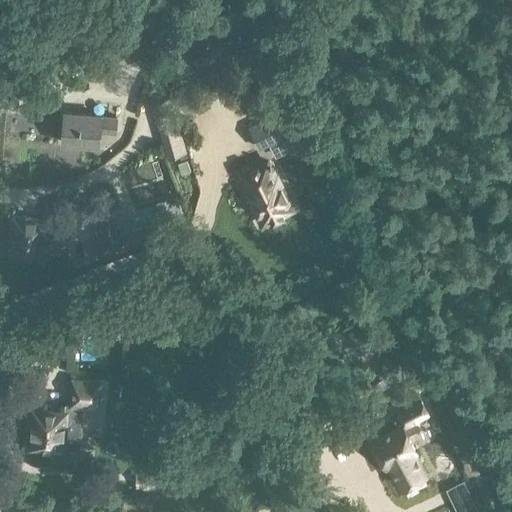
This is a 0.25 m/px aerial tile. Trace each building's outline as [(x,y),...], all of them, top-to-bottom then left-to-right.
[(138,19),(121,29),(139,62),(156,53),(138,19)] [(187,58),(167,68),(173,80),(227,53),(219,37),(197,49),(201,57),(189,62),(187,58)] [(112,43),(85,54),(88,63),(93,61),(115,52),(116,52),(112,43)] [(172,102),(153,108),(156,118),(175,112),(172,102)] [(64,110),(62,141),(98,144),(99,130),(115,131),(116,116),(101,115),(101,113),(64,110)] [(283,110),(248,126),(258,146),(267,141),(293,129),(283,110)] [(183,142),(164,147),(167,158),(186,153),(183,142)] [(255,186),(246,191),(262,223),(292,208),(276,176),(275,176),(267,160),(246,170),(255,186)] [(105,239),(96,242),(100,255),(146,240),(142,227),(123,233),(116,211),(98,216),(105,239)] [(13,215),(10,254),(43,257),(44,254),(60,255),(62,228),(46,226),(47,219),(13,215)] [(356,284),(334,294),(342,311),(364,300),(356,284)] [(351,329),(348,331),(359,353),(382,341),(379,336),(375,328),(371,319),(351,329)] [(30,441),(29,447),(51,449),(63,450),(64,447),(79,448),(80,423),(82,405),(84,405),(83,406),(102,407),(104,377),(72,374),(70,404),(67,403),(66,412),(36,409),(32,409),(31,427),(30,441)] [(398,426),(373,440),(374,441),(386,465),(400,490),(428,476),(415,450),(410,441),(407,435),(421,427),(417,421),(430,414),(421,395),(405,404),(397,408),(400,416),(394,419),(398,426)] [(136,473),(136,488),(155,489),(156,474),(136,473)] [(480,511),(474,498),(456,507),(458,511),(480,511)]
